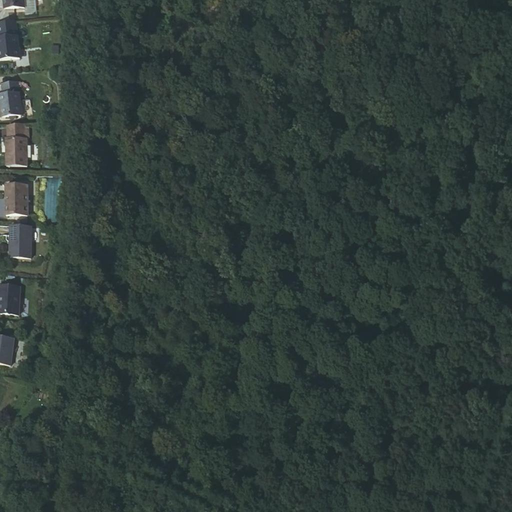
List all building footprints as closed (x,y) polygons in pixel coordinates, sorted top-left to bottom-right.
[(25,0),(3,0),(3,3),(5,2),(7,18),(26,16),(25,0)] [(18,30),(0,32),(0,39),(1,46),(0,46),(0,58),(0,59),(0,69),(22,67),(18,30)] [(8,126),(28,124),(24,92),(8,93),(9,104),(1,104),(2,114),(6,113),(8,126)] [(30,133),(14,134),(16,147),(14,147),(17,175),(37,173),(34,145),(32,145),(30,133)] [(27,192),(5,192),(6,223),(27,222),(27,192)] [(11,234),(11,265),(32,265),(31,234),(11,234)] [(22,294),(0,294),(0,296),(0,302),(2,303),(2,321),(21,322),(22,294)] [(0,370),(16,372),(19,345),(0,342),(0,370)]
